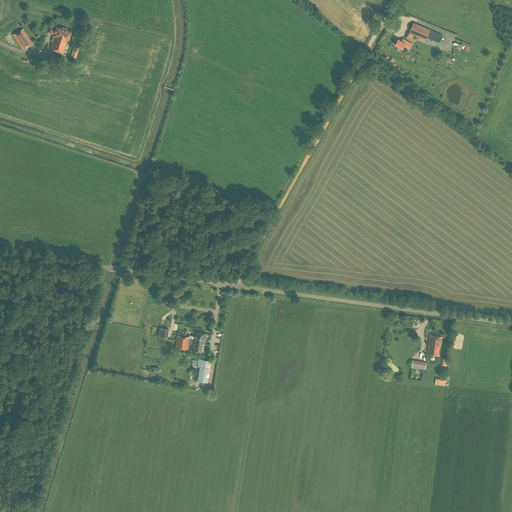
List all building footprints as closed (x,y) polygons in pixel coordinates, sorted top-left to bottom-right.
[(438,42),(441,35),(413,23),(409,33),(426,40),(427,37),(429,38),(438,42)] [(69,40),(72,31),(56,26),(55,30),(50,29),(49,33),(53,34),(51,41),(53,41),(50,49),(62,53),(67,39),(69,40)] [(22,49),(32,43),(23,29),(13,35),(22,49)] [(403,39),(402,41),(398,39),(395,45),(402,49),(404,46),(409,49),(412,44),(403,39)] [(164,331),(164,328),(160,327),(159,336),(167,337),(168,332),(164,331)] [(187,340),(194,341),(205,342),(206,333),(195,332),(195,333),(194,332),(193,336),(194,336),(194,339),(192,339),(192,338),(189,338),(189,337),(178,335),(177,341),(187,342),(187,340)] [(439,355),(442,337),(430,335),(427,354),(439,355)] [(205,342),(194,341),(187,340),(187,342),(177,341),(176,347),(187,349),(188,344),(193,345),(192,350),(204,351),(205,342)] [(198,358),(197,366),(197,367),(200,367),(197,381),(208,383),(211,360),(198,358)] [(425,370),(426,362),(412,360),(411,368),(425,370)]
